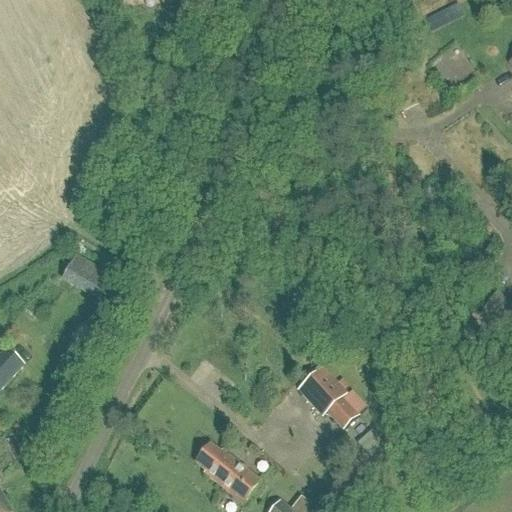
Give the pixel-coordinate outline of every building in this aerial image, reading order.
[(114,281),(76,260),(64,282),(102,304),(114,281)] [(456,297),(455,319),(469,320),(471,298),(456,297)] [(484,319),(511,337),(511,305),(500,297),(484,319)] [(7,351),(0,359),(0,396),(26,369),(7,351)] [(345,433),(361,418),(368,411),(353,394),(349,397),(325,370),(299,394),(324,421),(329,416),(345,433)] [(197,467),(207,474),(205,476),(246,507),(263,485),(222,453),(221,455),(211,448),(197,467)] [(0,511),(10,511),(0,493),(0,482),(1,482),(0,480),(0,511)]
